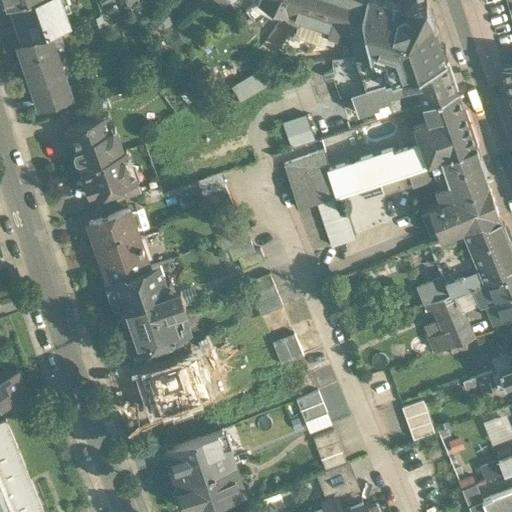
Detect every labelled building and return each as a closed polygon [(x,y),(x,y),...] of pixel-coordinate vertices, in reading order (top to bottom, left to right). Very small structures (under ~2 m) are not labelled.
[(2,0),(6,8),(11,7),(30,0),(2,0)] [(21,27),(26,40),(48,32),(69,25),(60,0),(30,0),(11,7),(18,29),(21,27)] [(226,0),(205,0),(218,11),(227,0),(226,0)] [(257,0),(255,0),(244,9),(253,21),(272,7),(257,0)] [(257,0),(272,7),(286,14),(293,0),(257,0)] [(293,0),(286,14),(299,19),(306,0),(293,0)] [(306,0),(299,19),(298,20),(317,26),(323,27),(322,31),(336,36),(338,28),(350,32),(354,56),(369,54),(360,14),(364,0),(306,0)] [(399,5),(381,0),(364,0),(360,14),(369,54),(369,55),(331,59),(333,70),(323,73),(324,78),(333,75),(334,81),(339,97),(350,93),(350,92),(382,82),(446,60),(445,56),(447,51),(444,42),(439,40),(425,0),(423,0),(404,7),(399,6),(399,5)] [(317,26),(298,20),(279,47),(287,53),(312,50),(317,26)] [(70,97),(48,32),(26,40),(18,42),(40,108),(70,97)] [(275,55),(261,46),(259,52),(245,65),(248,70),(262,62),(264,68),(278,66),(275,55)] [(446,60),(382,82),(386,95),(388,95),(415,85),(421,102),(456,90),(446,60)] [(511,62),(501,65),(511,101),(511,100),(511,62)] [(382,82),(350,92),(350,93),(358,113),(377,107),(376,103),(389,98),(388,95),(386,95),(382,82)] [(421,102),(420,103),(426,118),(412,122),(420,144),(425,161),(438,157),(475,144),(456,90),(421,102)] [(110,108),(106,97),(86,104),(90,115),(110,108)] [(101,115),(67,127),(75,148),(73,152),(75,159),(79,160),(80,164),(122,150),(114,128),(107,130),(101,115)] [(185,171),(256,158),(251,134),(180,147),(185,171)] [(329,170),(322,150),(283,164),(297,205),(316,199),(338,191),(376,178),(425,161),(420,144),(407,149),(406,147),(392,152),(391,148),(329,170)] [(475,144),(438,157),(442,171),(446,182),(434,186),(439,201),(488,181),(475,144)] [(80,164),(79,164),(90,196),(113,187),(134,180),(133,179),(130,170),(132,164),(127,148),(122,150),(80,164)] [(425,161),(376,178),(380,192),(442,171),(438,157),(425,161)] [(134,180),(113,187),(117,199),(141,191),(136,177),(133,179),(134,180)] [(498,211),(488,181),(439,201),(428,206),(440,235),(498,211)] [(224,183),(202,192),(207,203),(229,194),(224,183)] [(338,191),(316,199),(332,245),(353,236),(338,191)] [(229,194),(207,203),(211,214),(233,206),(229,194)] [(128,208),(88,222),(96,245),(136,231),(128,208)] [(440,235),(427,240),(441,275),(414,286),(422,303),(511,266),(511,244),(498,211),(440,235)] [(238,230),(216,239),(220,250),(227,248),(242,241),(238,230)] [(136,231),(96,245),(108,279),(148,265),(136,231)] [(242,241),(227,248),(232,259),(237,256),(254,250),(250,239),(242,241)] [(254,250),(237,256),(242,267),(264,258),(260,247),(254,250)] [(108,279),(107,280),(131,350),(152,343),(188,330),(180,308),(182,307),(185,303),(180,289),(175,287),(173,288),(169,277),(164,279),(158,262),(148,265),(108,279)] [(511,266),(422,303),(424,308),(434,304),(440,319),(461,311),(484,301),(492,320),(511,312),(511,266)] [(269,272),(246,281),(260,314),(282,305),(269,272)] [(291,327),(282,305),(260,314),(269,336),(291,327)] [(440,319),(436,320),(440,332),(429,336),(434,351),(471,337),(461,311),(440,319)] [(511,335),(511,336),(511,337),(511,349),(489,358),(490,363),(493,370),(511,362),(511,335)] [(131,350),(130,350),(134,361),(156,354),(152,343),(131,350)] [(139,372),(152,412),(209,392),(195,353),(139,372)] [(511,362),(493,370),(476,376),(478,382),(481,391),(511,379),(511,362)] [(490,363),(473,370),(476,376),(493,370),(490,363)] [(16,370),(0,376),(0,403),(19,395),(23,388),(16,370)] [(476,376),(462,381),(464,387),(478,382),(476,376)] [(296,399),(309,433),(331,425),(318,391),(296,399)] [(435,431),(422,400),(401,407),(413,440),(435,431)] [(487,419),(496,443),(511,436),(511,413),(510,410),(487,419)] [(0,511),(40,511),(4,423),(0,424),(0,511)] [(173,485),(178,483),(233,465),(234,464),(223,430),(161,451),(173,485)] [(334,430),(314,438),(326,470),(347,463),(334,430)] [(511,452),(497,458),(504,473),(511,469),(511,452)] [(233,465),(178,483),(188,511),(243,493),(233,465)] [(349,466),(318,477),(329,504),(340,500),(359,493),(349,466)] [(471,478),(459,482),(462,490),(474,485),(471,478)] [(511,511),(511,489),(481,502),(474,485),(462,490),(471,511),(511,511)] [(329,504),(308,511),(379,511),(377,505),(365,509),(363,505),(345,511),(344,511),(340,500),(329,504)]
